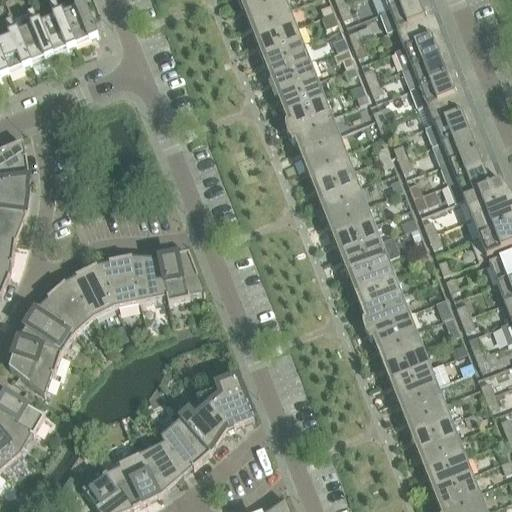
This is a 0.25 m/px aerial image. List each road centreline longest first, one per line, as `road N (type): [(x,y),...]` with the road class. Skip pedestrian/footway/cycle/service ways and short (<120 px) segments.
road 1 (residential): [(282,423),(209,242)]
road 2 (residential): [(209,242),(141,72)]
road 3 (residential): [(37,273),(102,253),(209,242)]
road 4 (residential): [(37,273),(52,193),(37,115)]
road 5 (residential): [(511,136),(457,0)]
road 6 (residential): [(282,423),(201,486),(191,510)]
